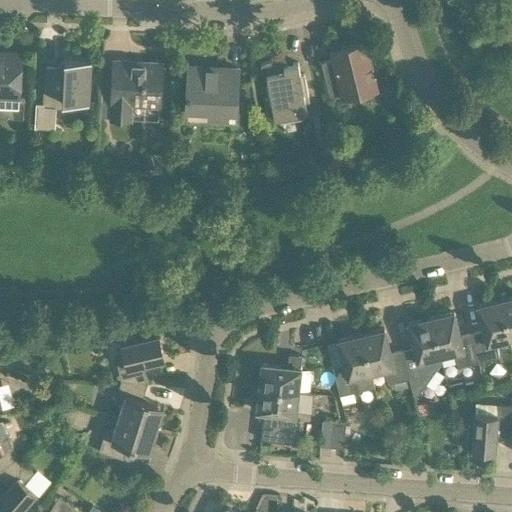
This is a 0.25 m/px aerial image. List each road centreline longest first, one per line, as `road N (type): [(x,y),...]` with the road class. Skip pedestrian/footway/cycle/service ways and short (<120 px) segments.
road 1 (residential): [(189,470),(217,338),(245,315),(511,258)]
road 2 (residential): [(511,497),(189,470)]
road 3 (residential): [(85,15),(253,23),(360,0)]
road 4 (residential): [(511,165),(482,154),(453,128),(392,0)]
